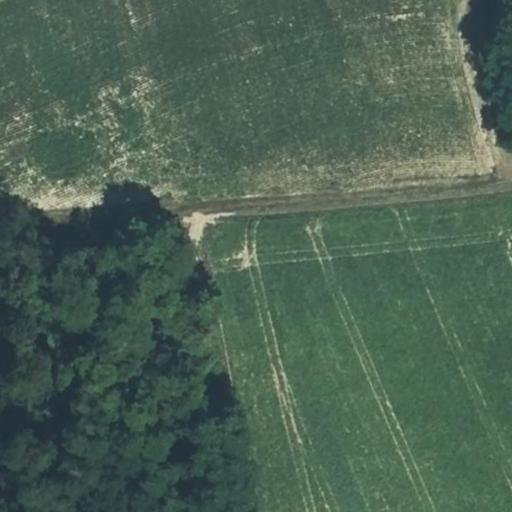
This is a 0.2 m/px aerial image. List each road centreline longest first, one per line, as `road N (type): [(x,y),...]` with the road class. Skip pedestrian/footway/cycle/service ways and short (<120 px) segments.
road 1 (track): [(511,190),(0,235)]
road 2 (track): [(176,221),(255,511)]
